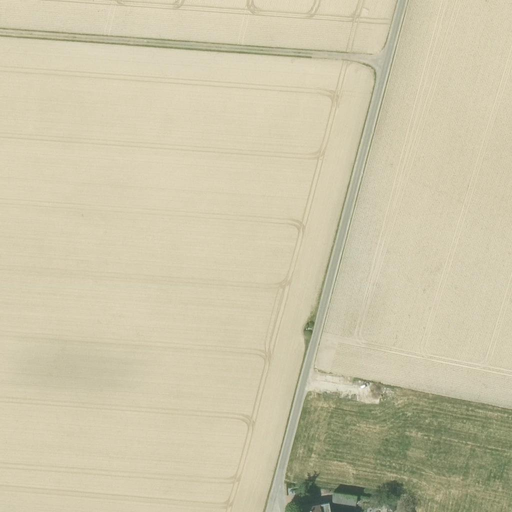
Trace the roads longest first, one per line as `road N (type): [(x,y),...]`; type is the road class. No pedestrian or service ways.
road 1 (unclassified): [(277,487),(402,0)]
road 2 (track): [(0,32),(386,59)]
